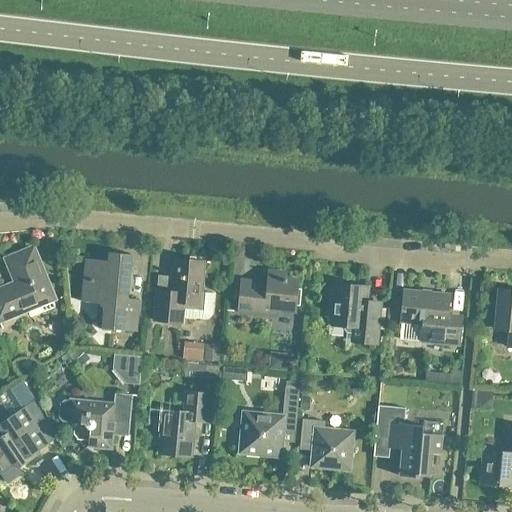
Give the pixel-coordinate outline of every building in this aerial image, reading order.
[(43,312),(56,307),(32,249),(8,259),(18,283),(0,290),(0,318),(39,303),(43,312)] [(128,298),(132,254),(109,252),(108,260),(86,258),(82,301),(99,303),(104,309),(102,328),(137,331),(140,299),(128,298)] [(212,310),(213,294),(201,293),(205,261),(174,258),(171,292),(156,291),(154,320),(180,322),(182,320),(183,316),(203,318),(206,317),(209,316),(210,315),(211,312),(212,310)] [(295,311),(298,280),(285,278),(285,272),(269,271),(268,283),(241,280),(238,311),(277,315),(278,309),(295,311)] [(376,343),(379,308),(380,302),(365,300),(367,286),(334,283),(330,324),(344,326),(344,329),(346,332),(355,333),(354,341),(376,343)] [(511,346),(511,289),(499,289),(495,328),(510,330),(508,346),(511,346)] [(459,345),(461,317),(447,316),(449,294),(405,290),(400,338),(421,340),(421,341),(459,345)] [(205,344),(204,361),(219,362),(220,345),(205,344)] [(181,367),(201,368),(202,346),(182,345),(181,367)] [(142,357),(114,354),(113,368),(125,383),(139,385),(142,357)] [(205,364),(203,380),(218,381),(219,365),(205,364)] [(246,380),(246,369),(224,368),(223,379),(246,380)] [(449,373),(448,384),(461,385),(462,371),(450,370),(449,373)] [(295,442),(300,388),(285,387),(282,416),(244,412),(240,452),(280,456),(281,441),(295,442)] [(191,455),(194,420),(208,421),(211,394),(185,391),(183,412),(164,410),(164,416),(159,415),(154,418),(153,427),(158,431),(162,431),(160,452),(191,455)] [(117,431),(118,422),(130,423),(132,394),(115,393),(114,403),(71,399),(71,401),(65,400),(61,403),(60,416),(63,420),(69,420),(69,422),(74,423),(72,434),(77,440),(89,441),(88,446),(106,447),(111,442),(113,430),(117,431)] [(301,396),(300,409),(309,410),(310,397),(301,396)] [(441,454),(443,435),(423,433),(423,426),(404,424),(406,408),(378,405),(375,437),(391,438),(390,448),(402,449),(399,475),(419,477),(419,474),(430,476),(432,453),(441,454)] [(40,453),(29,436),(40,428),(25,407),(0,423),(0,427),(5,434),(0,437),(0,471),(1,473),(15,464),(18,468),(40,453)] [(350,470),(354,430),(324,428),(325,421),(303,419),(300,443),(312,445),(310,466),(350,470)] [(511,485),(511,425),(508,425),(506,452),(484,450),(481,482),(511,485)]
